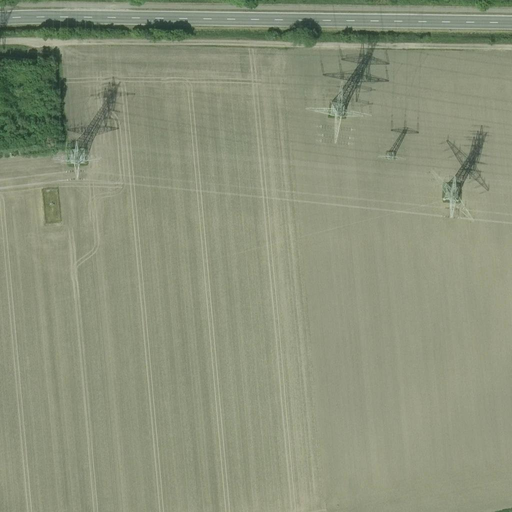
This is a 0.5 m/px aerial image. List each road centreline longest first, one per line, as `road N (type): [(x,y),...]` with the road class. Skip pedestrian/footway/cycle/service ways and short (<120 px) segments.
road 1 (secondary): [(0,19),(511,24)]
road 2 (track): [(511,48),(0,44)]
